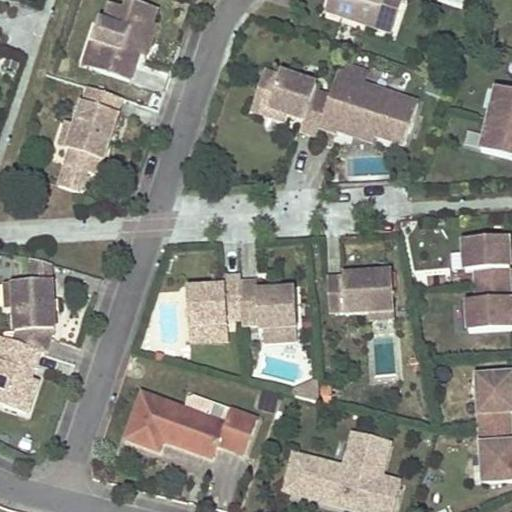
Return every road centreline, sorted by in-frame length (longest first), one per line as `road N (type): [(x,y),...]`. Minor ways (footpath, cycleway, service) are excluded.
road 1 (residential): [(152,225),(60,502)]
road 2 (residential): [(152,225),(411,209)]
road 3 (residential): [(235,0),(213,38),(152,225)]
